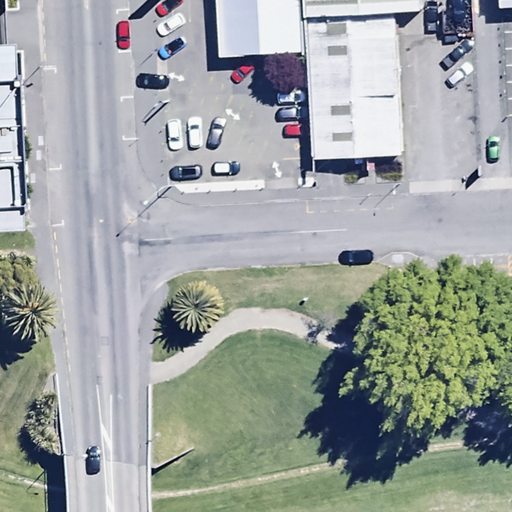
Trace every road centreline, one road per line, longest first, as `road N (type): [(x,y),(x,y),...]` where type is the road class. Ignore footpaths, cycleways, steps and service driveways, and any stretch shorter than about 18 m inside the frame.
road 1 (residential): [(100,241),(511,224)]
road 2 (secondary): [(112,511),(100,241)]
road 3 (secondary): [(100,241),(85,0)]
road 4 (unknown): [(452,184),(443,0)]
